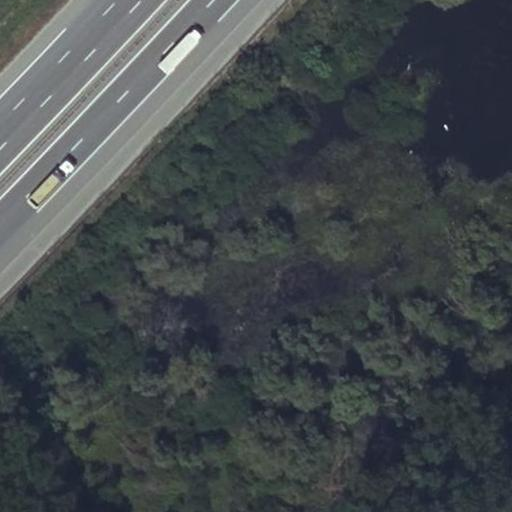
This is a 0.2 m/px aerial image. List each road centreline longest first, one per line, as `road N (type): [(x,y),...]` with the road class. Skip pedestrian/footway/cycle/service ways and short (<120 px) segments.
road 1 (motorway): [(0,225),(213,0)]
road 2 (motorway): [(128,0),(0,135)]
